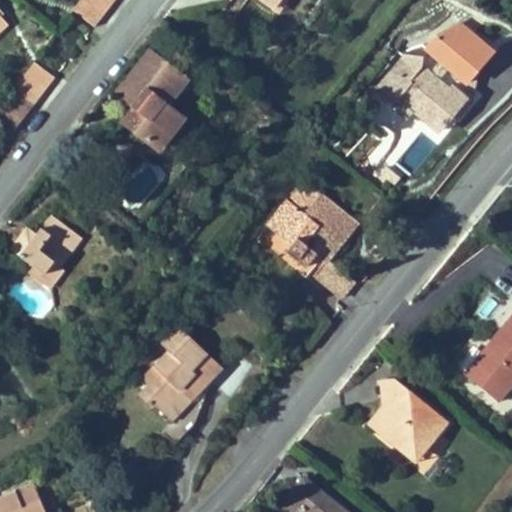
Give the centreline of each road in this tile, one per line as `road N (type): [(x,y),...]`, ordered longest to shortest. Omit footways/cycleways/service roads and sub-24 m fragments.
road 1 (residential): [(204,511),(302,406),(511,147)]
road 2 (residential): [(179,0),(0,216)]
